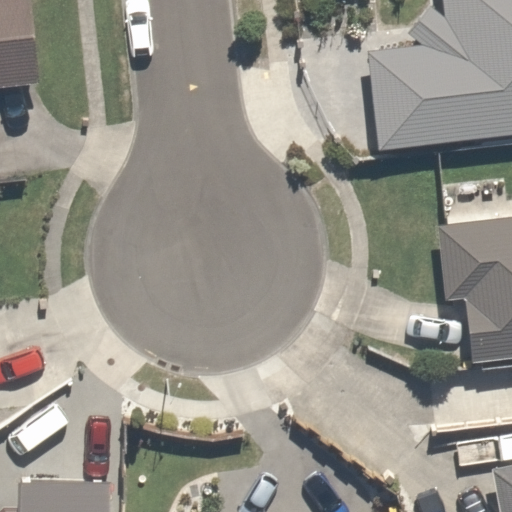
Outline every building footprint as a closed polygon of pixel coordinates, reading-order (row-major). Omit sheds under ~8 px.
[(53,72),(48,0),(0,0),(0,172),(9,172),(2,75),(53,72)] [(356,57),(365,148),(511,134),(511,0),(431,0),(401,3),(406,52),(356,57)] [(511,220),(431,229),(438,300),(459,298),(467,368),(511,363),(511,220)] [(108,511),(109,476),(15,474),(14,511),(108,511)] [(511,511),(511,489),(492,494),(494,511),(511,511)]
